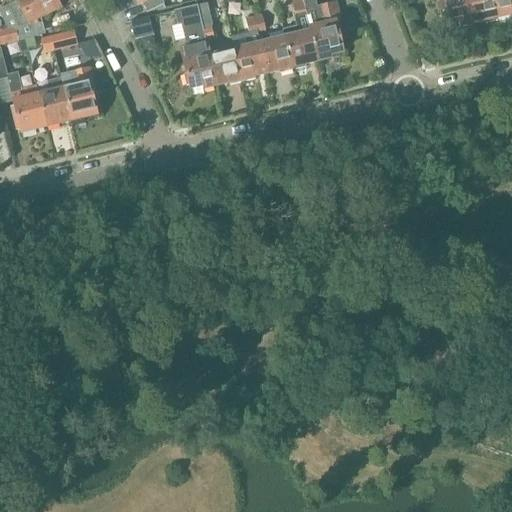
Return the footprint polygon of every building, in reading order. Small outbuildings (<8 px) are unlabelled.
[(0,46),(19,42),(15,29),(19,28),(19,29),(41,19),(60,10),(57,3),(59,2),(58,0),(20,0),(9,6),(0,10),(0,13),(6,27),(2,27),(1,21),(0,21),(0,46)] [(130,0),(133,5),(137,5),(138,6),(140,5),(142,4),(147,13),(163,5),(161,0),(130,0)] [(292,71),(305,68),(304,65),(317,62),(302,0),(291,0),(299,34),(285,37),(292,71)] [(314,14),(310,0),(302,0),(317,62),(330,59),(329,54),(343,51),(342,47),(344,46),(342,36),(339,37),(335,22),(339,21),(335,3),(318,7),(319,12),(314,14)] [(472,26),(465,0),(439,0),(443,13),(441,14),(443,24),(446,23),(447,27),(459,24),(460,28),(472,26)] [(465,0),(472,26),(484,23),(485,25),(498,22),(492,0),(465,0)] [(511,0),(492,0),(498,22),(510,19),(510,17),(511,16),(511,0)] [(201,25),(196,5),(174,10),(177,23),(186,21),(192,46),(180,49),(186,74),(184,75),(187,85),(189,85),(190,88),(202,85),(203,89),(216,86),(207,52),(205,41),(201,25)] [(256,32),(266,30),(263,14),(252,17),(256,32)] [(241,83),(253,80),(253,78),(266,75),(258,43),(256,32),(252,17),(244,19),(248,33),(230,37),(233,49),(241,83)] [(205,41),(212,39),(208,23),(201,25),(205,41)] [(279,74),(292,71),(285,37),(283,30),(268,33),(270,40),(258,43),(266,75),(278,72),(279,74)] [(54,51),(61,49),(77,45),(73,31),(50,37),(54,51)] [(143,52),(156,48),(153,36),(139,39),(143,52)] [(47,60),(55,57),(54,51),(50,37),(41,39),(47,60)] [(241,83),(233,49),(210,54),(209,51),(207,52),(216,86),(228,83),(229,86),(241,83)] [(71,122),(97,115),(90,89),(94,88),(90,70),(73,74),(76,86),(63,90),(71,122)] [(18,77),(7,79),(13,102),(17,116),(14,117),(18,131),(20,130),(21,134),(47,128),(39,95),(37,87),(22,91),(18,77)] [(47,128),(71,122),(63,90),(60,80),(47,83),(49,93),(39,95),(47,128)]
